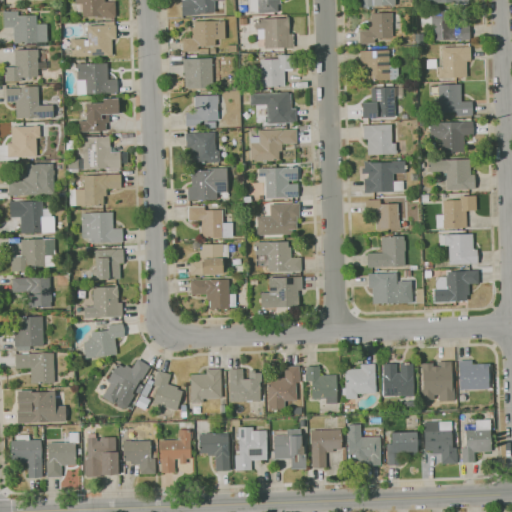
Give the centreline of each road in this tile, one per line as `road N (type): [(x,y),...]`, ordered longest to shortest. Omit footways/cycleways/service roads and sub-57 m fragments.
road 1 (tertiary): [(511,494),(0,511)]
road 2 (residential): [(511,327),(187,339),(166,330)]
road 3 (residential): [(147,0),(156,313),(166,330)]
road 4 (residential): [(324,0),(335,330)]
road 5 (residential): [(501,0),(511,305)]
